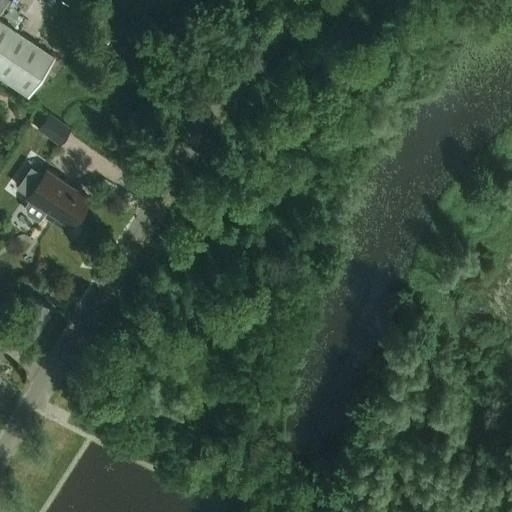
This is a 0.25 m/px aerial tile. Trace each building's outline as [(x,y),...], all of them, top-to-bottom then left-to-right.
[(0,0),(0,12),(8,0),(0,0)] [(54,55),(0,18),(0,76),(27,95),(40,77),(49,83),(63,63),(54,56),(54,55)] [(35,128),(60,146),(71,129),(47,112),(35,128)] [(30,198),(23,208),(39,220),(46,210),(71,227),(91,198),(47,167),(27,196),(30,198)] [(28,344),(51,308),(29,294),(6,330),(28,344)]
